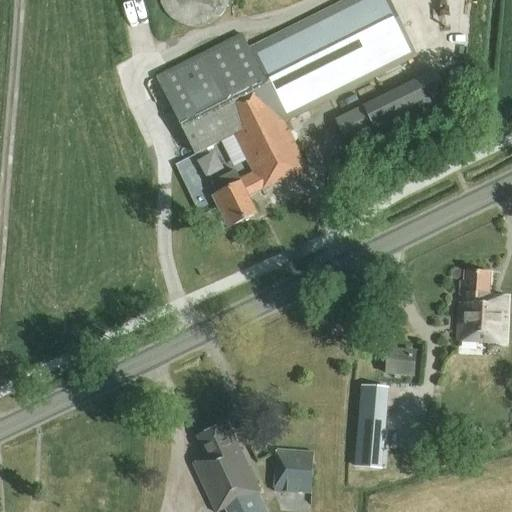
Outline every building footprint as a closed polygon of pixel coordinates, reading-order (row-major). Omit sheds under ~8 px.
[(350,0),(249,50),(241,35),(157,78),(196,155),(234,136),(255,178),(242,185),(235,172),(211,184),(217,196),(213,197),(228,230),(257,217),(248,197),(261,191),(261,192),(292,176),(291,175),(305,167),(283,123),(416,56),(388,0),(350,0)] [(159,0),(163,9),(169,18),(177,24),(187,28),(198,28),(208,26),(217,20),(224,12),(229,3),(229,0),(159,0)] [(436,72),(351,114),(336,121),(352,154),(379,140),(381,144),(454,109),(436,72)] [(460,284),(457,342),(504,345),(507,299),(488,298),(489,275),(466,274),(465,284),(460,284)] [(387,351),(385,374),(413,377),(415,354),(387,351)] [(382,469),(385,419),(358,417),(354,467),(382,469)] [(266,511),(258,495),(260,493),(237,444),(233,446),(224,426),(197,439),(206,458),(192,465),(214,511),(220,511),(225,510),(226,511),(266,511)] [(276,451),(274,492),(310,495),(313,454),(276,451)]
